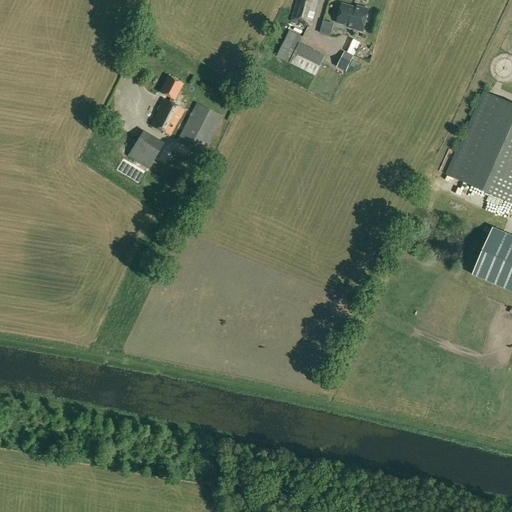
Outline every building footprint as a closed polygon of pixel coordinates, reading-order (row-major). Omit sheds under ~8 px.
[(312,26),(318,0),(296,0),(291,21),(312,26)] [(363,32),(369,9),(357,6),(357,8),(342,4),(337,23),(349,26),(349,28),(363,32)] [(332,31),(321,28),(320,34),(331,37),(332,31)] [(355,37),(347,51),(356,56),(364,42),(355,37)] [(325,56),(294,40),(284,60),(315,76),(325,56)] [(344,52),(337,67),(346,71),(347,68),(353,56),(344,52)] [(180,120),(185,110),(172,104),(183,84),(169,77),(160,93),(171,98),(169,102),(163,99),(157,111),(158,111),(151,126),(170,136),(179,119),(180,120)] [(511,203),(511,103),(484,92),(447,175),(511,203)] [(203,153),(222,117),(197,104),(178,140),(203,153)] [(149,169),(164,143),(143,131),(127,156),(149,169)] [(177,182),(182,185),(194,191),(201,178),(183,169),(177,182)] [(473,275),(511,292),(511,237),(493,229),(473,275)]
